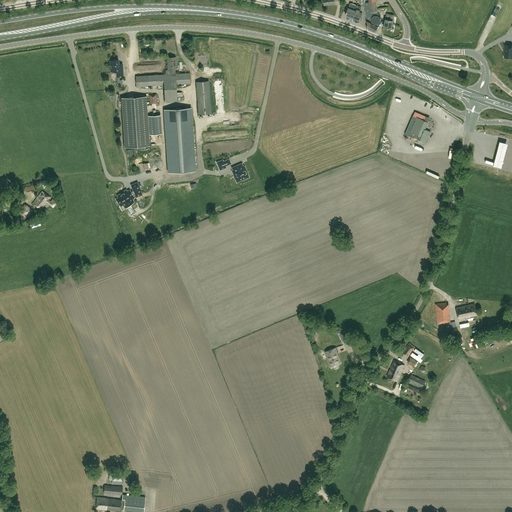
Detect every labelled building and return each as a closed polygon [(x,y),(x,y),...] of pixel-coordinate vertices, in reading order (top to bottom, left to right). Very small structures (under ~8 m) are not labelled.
[(376,1),(365,3),(368,28),(375,31),(379,24),(379,23),(381,21),(380,18),(378,15),(376,1)] [(358,6),(356,5),(350,3),(348,8),(345,15),(346,15),(347,16),(349,17),(351,17),(354,18),(358,6)] [(361,7),(358,6),(354,18),(361,20),(363,16),(361,16),(362,13),(359,12),(361,7)] [(384,27),(391,29),(393,21),(394,15),(389,14),(388,19),(386,19),(384,27)] [(177,96),(182,96),(182,92),(177,92),(176,84),(190,83),(190,73),(175,74),(175,69),(176,69),(175,56),(167,57),(168,70),(166,70),(166,74),(136,76),(136,87),(164,85),(165,101),(177,101),(177,96)] [(118,60),(110,60),(110,71),(116,71),(116,75),(123,75),(122,64),(118,64),(118,60)] [(511,71),(511,60),(502,60),(502,71),(511,71)] [(208,80),(196,81),(198,114),(211,113),(208,80)] [(155,103),(155,104),(158,104),(157,94),(149,94),(150,105),(152,104),(152,103),(155,103)] [(124,147),(149,146),(146,96),(121,97),(124,147)] [(164,109),(169,172),(195,170),(191,107),(164,109)] [(405,134),(412,137),(426,143),(431,132),(425,129),(430,119),(426,117),(425,120),(416,117),(413,115),(405,134)] [(508,143),(500,141),(493,165),(501,167),(507,148),(508,143)] [(229,158),(223,161),(222,160),(217,162),(220,169),(226,167),(225,166),(231,163),(229,158)] [(244,168),(241,163),(232,167),(236,177),(235,177),(236,180),(238,181),(241,179),(241,178),(247,176),(245,172),(246,172),(245,168),(244,168)] [(127,191),(126,190),(118,195),(119,197),(116,199),(121,205),(123,204),(125,207),(130,203),(133,201),(132,198),(134,197),(133,196),(135,194),(136,196),(141,194),(139,186),(133,189),(133,190),(131,191),(129,189),(127,191)] [(50,201),(48,199),(50,197),(42,191),(33,203),(40,209),(46,202),(53,208),(57,202),(53,198),(50,201)] [(21,209),(29,215),(32,211),(25,204),(21,209)] [(446,302),(435,304),(437,324),(448,322),(446,302)] [(456,307),(458,319),(477,315),(475,303),(456,307)] [(448,335),(457,333),(456,327),(446,329),(448,335)] [(348,338),(345,330),(343,331),(342,329),(337,331),(338,334),(339,333),(342,341),(348,338)] [(0,335),(3,340),(10,336),(6,330),(0,333),(0,335)] [(402,352),(408,356),(415,347),(409,343),(402,352)] [(325,351),(330,366),(341,363),(336,348),(325,351)] [(424,354),(416,348),(414,351),(419,354),(417,356),(412,352),(410,355),(421,362),(423,359),(421,358),(422,356),(423,356),(424,354)] [(415,367),(418,361),(410,357),(407,362),(415,367)] [(405,365),(394,360),(387,377),(398,381),(405,365)] [(411,374),(408,381),(422,388),(425,381),(411,374)] [(407,383),(405,387),(419,394),(421,390),(407,383)] [(113,469),(112,472),(109,472),(109,480),(112,480),(112,483),(122,484),(123,470),(113,469)] [(104,485),(104,493),(122,494),(123,486),(104,485)] [(117,511),(121,511),(120,511),(121,509),(143,511),(145,497),(123,494),(122,499),(121,499),(121,500),(97,497),(96,508),(117,511)]
